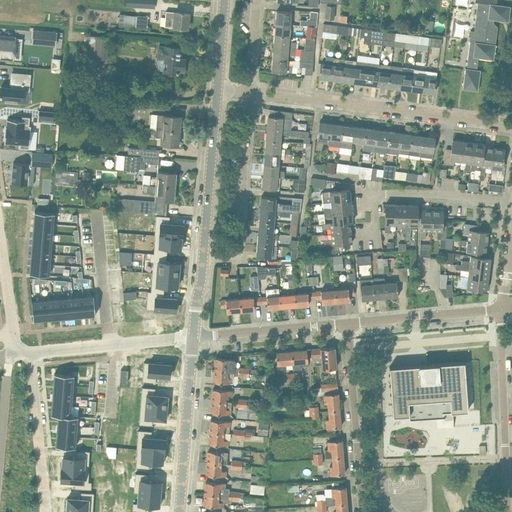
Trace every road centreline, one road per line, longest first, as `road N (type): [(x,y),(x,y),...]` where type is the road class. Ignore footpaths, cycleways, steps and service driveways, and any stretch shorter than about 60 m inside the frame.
road 1 (residential): [(511,129),(248,92)]
road 2 (residential): [(507,511),(502,309)]
road 3 (residential): [(347,323),(362,511)]
road 4 (residential): [(207,257),(227,256),(236,244),(248,92)]
road 5 (residential): [(366,235),(375,195),(511,201)]
road 6 (secondary): [(179,511),(193,336)]
road 7 (secondary): [(203,257),(216,90)]
road 8 (residential): [(29,352),(193,336)]
road 9 (residential): [(46,511),(29,352)]
road 10 (residential): [(347,323),(502,309)]
road 11 (residential): [(193,336),(347,323)]
